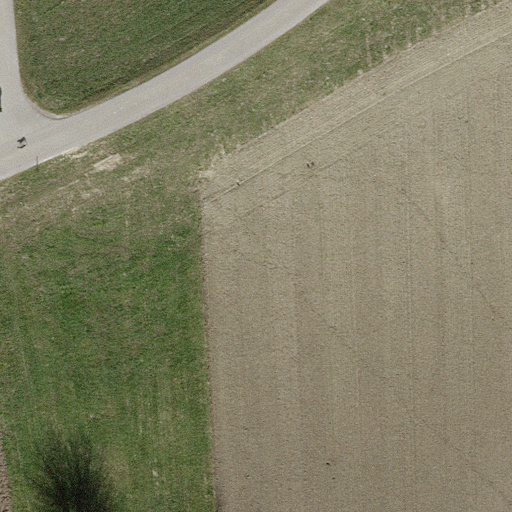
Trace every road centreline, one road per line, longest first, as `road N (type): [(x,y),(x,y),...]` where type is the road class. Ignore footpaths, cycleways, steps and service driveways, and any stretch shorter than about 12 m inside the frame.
road 1 (unclassified): [(302,0),(204,68),(0,164)]
road 2 (track): [(12,160),(0,6)]
